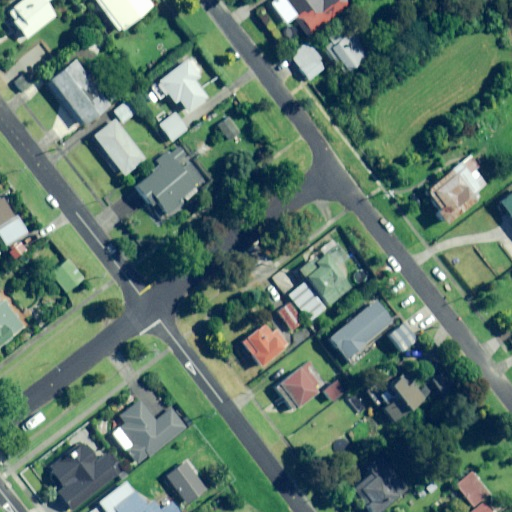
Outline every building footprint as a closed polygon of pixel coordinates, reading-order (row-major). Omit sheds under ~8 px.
[(45,0),(20,0),(4,12),(24,39),(55,16),(44,1),(45,0)] [(90,0),(116,33),(151,6),(146,0),(90,0)] [(323,0),(322,0),(282,0),(294,16),(292,17),(304,35),(351,3),(348,0),(323,0)] [(350,26),(324,48),(345,73),(371,52),(350,26)] [(327,68),(309,42),(290,56),(308,81),(327,68)] [(204,73),(192,56),(156,81),(172,104),(177,101),(186,113),(207,98),(194,80),(204,73)] [(109,104),(73,60),(46,82),(82,126),(109,104)] [(136,112),(127,100),(112,111),(121,123),(136,112)] [(186,130),(174,113),(157,125),(170,142),(186,130)] [(237,132),(228,118),(217,126),(227,140),(237,132)] [(144,159),(113,120),(91,137),(122,176),(144,159)] [(164,216),(197,192),(194,187),(203,181),(177,145),(154,162),(159,167),(133,186),(148,206),(154,202),(164,216)] [(472,200),(470,198),(485,185),(475,172),(482,166),(472,154),(423,191),(437,209),(433,212),(440,221),(442,224),(472,200)] [(511,195),(500,205),(511,221),(511,195)] [(0,199),(0,237),(5,246),(27,233),(15,212),(12,214),(3,198),(0,199)] [(349,257),(334,239),(320,251),(323,256),(317,262),(313,257),(298,270),(328,306),(356,281),(341,263),(349,257)] [(80,276),(68,260),(50,274),(62,290),(80,276)] [(324,310),(302,284),(288,296),(310,322),(324,310)] [(0,344),(27,324),(7,297),(0,302),(0,344)] [(326,338),(349,368),(374,348),(369,341),(392,323),(375,301),(326,338)] [(303,322),(289,303),(277,312),(290,331),(303,322)] [(257,368),(292,344),(285,332),(280,335),(270,320),(239,341),(257,368)] [(412,339),(402,325),(383,339),(393,353),(412,339)] [(317,390),(323,386),(315,373),(308,363),(277,384),(294,409),(319,393),(317,390)] [(431,393),(411,367),(375,395),(382,404),(379,406),(392,423),(431,393)] [(344,392),(336,381),(323,391),(332,402),(344,392)] [(155,421),(139,400),(118,416),(123,424),(117,429),(129,445),(124,449),(135,465),(185,428),(171,409),(155,421)] [(97,460),(82,440),(64,454),(46,468),(61,487),(55,492),(70,510),(123,468),(109,450),(97,460)] [(356,511),(364,506),(368,511),(381,511),(417,484),(394,455),(351,490),(358,499),(350,504),(356,511)] [(206,489),(186,461),(165,477),(185,505),(206,489)] [(500,511),(469,474),(455,486),(474,509),(469,511),(500,511)] [(145,505),(127,481),(96,503),(103,511),(178,511),(171,502),(159,510),(152,500),(145,505)]
